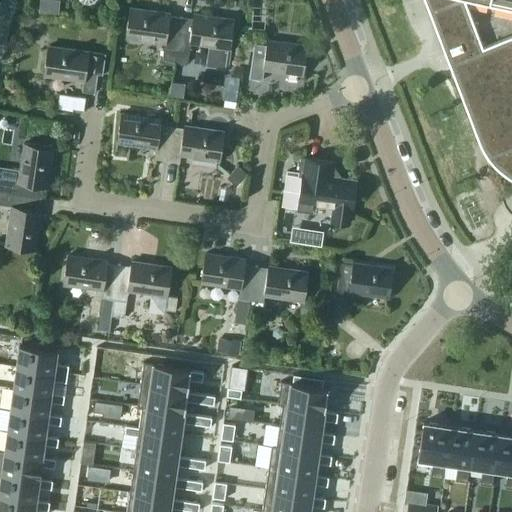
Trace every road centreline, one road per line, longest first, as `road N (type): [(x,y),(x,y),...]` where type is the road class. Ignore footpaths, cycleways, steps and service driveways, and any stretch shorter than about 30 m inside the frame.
road 1 (residential): [(85,126),(78,181),(90,205),(253,228),(265,121),(356,84)]
road 2 (residential): [(366,511),(388,386),(457,286)]
road 3 (tertiary): [(356,84),(411,220),(457,286)]
